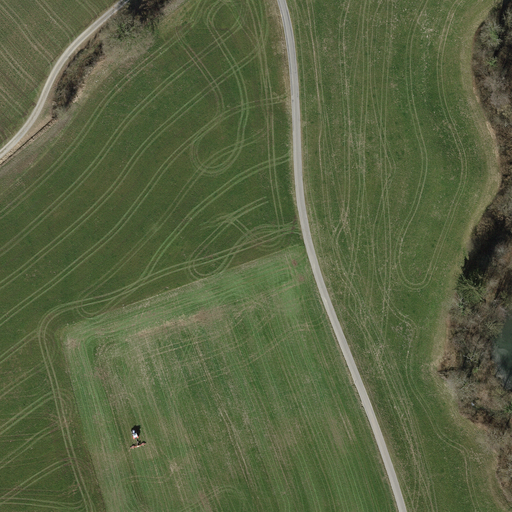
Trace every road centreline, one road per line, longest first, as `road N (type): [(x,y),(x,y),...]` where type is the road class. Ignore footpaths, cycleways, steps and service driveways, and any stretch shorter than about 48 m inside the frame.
road 1 (unclassified): [(281,0),(307,232),(403,511)]
road 2 (track): [(120,0),(58,52),(0,141)]
